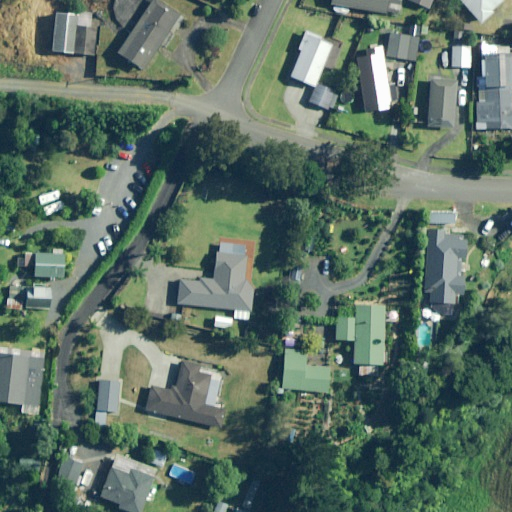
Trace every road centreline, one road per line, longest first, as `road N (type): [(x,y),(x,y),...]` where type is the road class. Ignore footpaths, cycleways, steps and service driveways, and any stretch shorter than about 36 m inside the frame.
road 1 (residential): [(511,189),(417,185),(215,118)]
road 2 (residential): [(0,88),(176,104)]
road 3 (residential): [(269,0),(215,118)]
